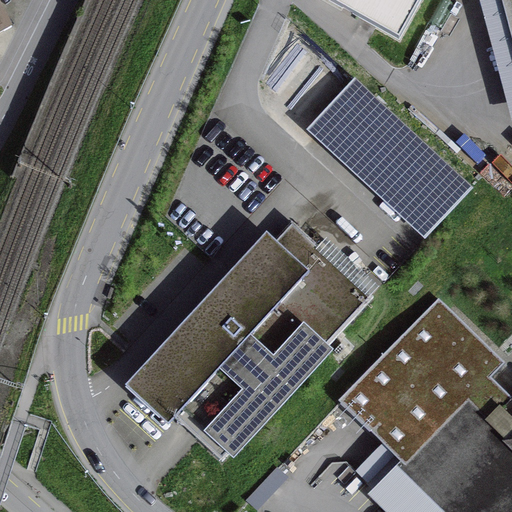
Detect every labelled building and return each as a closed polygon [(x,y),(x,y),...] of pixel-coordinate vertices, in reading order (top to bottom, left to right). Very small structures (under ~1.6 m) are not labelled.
[(327,0),(399,40),(421,0),(327,0)] [(511,0),(500,0),(511,44),(511,0)] [(474,188),(355,80),(306,133),(425,241),(474,188)] [(370,299),(290,226),(276,242),(268,235),(128,387),(173,428),(180,419),(223,459),(370,299)] [(376,494),(394,511),(445,511),(449,508),(452,511),(511,511),(511,398),(511,399),(491,379),(505,364),(438,299),(338,402),(404,466),(376,494)]
